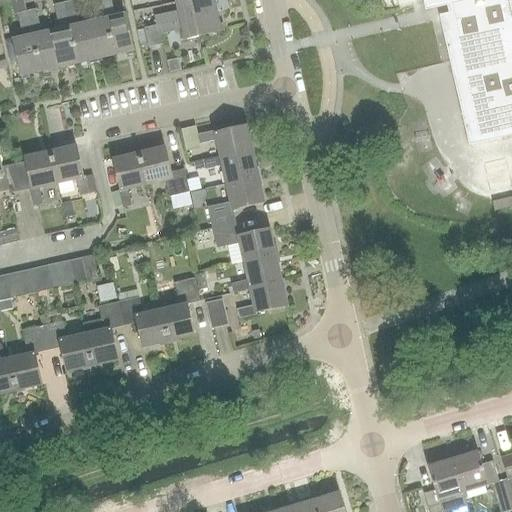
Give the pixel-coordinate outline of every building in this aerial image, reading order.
[(91,0),(96,21),(87,23),(96,62),(102,61),(101,58),(114,55),(101,0),(91,0)] [(111,0),(101,0),(114,55),(125,53),(126,56),(133,54),(125,14),(115,16),(111,0)] [(179,12),(155,18),(157,27),(217,13),(214,0),(215,0),(189,0),(177,3),(179,12)] [(471,145),(511,135),(511,0),(424,0),(427,10),(448,5),(450,12),(441,15),(471,145)] [(73,1),(64,3),(78,63),(88,61),(89,64),(96,62),(87,23),(78,25),(73,1)] [(59,29),(50,31),(59,71),(65,69),(65,66),(78,63),(64,3),(54,5),(59,29)] [(36,9),(26,11),(40,71),(52,69),(53,72),(59,71),(50,31),(41,33),(36,9)] [(23,37),(13,39),(22,79),(28,77),(27,74),(40,71),(26,11),(18,13),(23,37)] [(157,27),(144,30),(148,48),(162,45),(160,36),(178,32),(180,41),(225,31),(223,24),(220,24),(217,13),(157,27)] [(221,160),(253,153),(247,126),(216,133),(216,131),(198,135),(200,145),(217,141),(220,158),(221,160)] [(90,194),(86,177),(84,177),(77,146),(51,152),(58,184),(77,180),(81,196),(90,194)] [(165,148),(140,153),(147,185),(166,181),(169,197),(189,192),(184,169),(171,172),(165,148)] [(26,158),(27,163),(15,165),(21,191),(31,189),(35,207),(43,205),(39,188),(58,184),(51,152),(26,158)] [(147,185),(140,153),(114,159),(121,190),(119,190),(123,207),(132,205),(129,189),(147,185)] [(258,178),(253,153),(221,160),(220,158),(204,162),(206,171),(223,167),(227,185),(241,182),(258,178)] [(15,165),(3,168),(0,156),(0,187),(1,193),(10,191),(10,194),(21,191),(15,165)] [(264,203),(258,178),(241,182),(227,185),(231,204),(209,209),(213,228),(236,223),(233,210),(264,203)] [(511,207),(511,197),(491,202),(494,212),(511,207)] [(244,262),(276,255),(270,229),(239,236),(236,223),(213,228),(217,248),(240,243),(244,262)] [(234,293),(250,289),(250,287),(281,280),(276,255),(244,262),(248,280),(232,283),(234,293)] [(81,259),(87,282),(97,279),(92,256),(81,259)] [(87,282),(81,259),(70,261),(75,284),(87,282)] [(70,261),(59,264),(64,287),(75,284),(70,261)] [(59,264),(48,266),(53,289),(64,287),(59,264)] [(53,289),(48,266),(37,269),(42,292),(53,289)] [(42,292),(37,269),(25,271),(30,295),(42,292)] [(30,295),(25,271),(14,274),(19,297),(30,295)] [(14,274),(3,277),(8,300),(19,297),(14,274)] [(163,309),(170,342),(196,336),(188,304),(201,302),(195,279),(175,284),(180,306),(163,309)] [(284,310),(283,306),(287,306),(281,280),(250,287),(250,289),(254,306),(237,310),(239,318),(257,314),(257,312),(272,309),(272,313),(284,310)] [(143,348),(170,342),(163,309),(143,314),(140,298),(119,302),(125,325),(137,323),(143,348)] [(211,329),(227,325),(222,300),(205,304),(211,329)] [(99,307),(102,320),(84,324),(86,334),(93,366),(119,360),(112,328),(125,325),(119,302),(99,307)] [(86,334),(67,338),(63,322),(43,326),(49,350),(62,347),(68,371),(93,366),(86,334)] [(9,358),(17,390),(43,384),(36,353),(49,350),(43,326),(23,331),(29,354),(9,358)] [(0,393),(17,390),(9,358),(0,360),(0,393)] [(511,455),(501,459),(507,479),(503,481),(511,507),(511,506),(511,440),(508,442),(511,453),(511,455)] [(452,458),(462,493),(486,485),(475,451),(452,458)] [(443,511),(456,508),(466,505),(462,493),(452,458),(426,467),(434,493),(423,496),(428,511),(443,511)] [(511,509),(511,507),(503,481),(490,485),(499,511),(506,511),(511,510),(511,509)] [(343,511),(338,493),(314,500),(317,511),(343,511)] [(317,511),(314,500),(289,508),(290,511),(317,511)]
